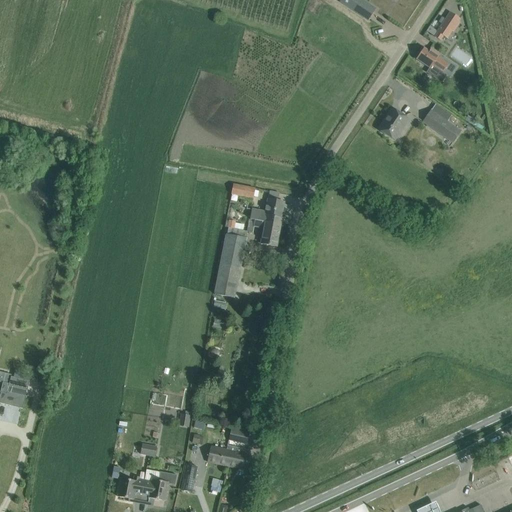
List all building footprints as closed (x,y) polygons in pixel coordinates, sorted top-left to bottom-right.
[(361,0),(340,0),(339,2),(368,21),(376,9),(361,0)] [(453,33),(460,23),(458,22),(460,19),(450,12),(447,16),(437,32),(438,33),(435,37),(440,41),(443,36),(447,39),(451,32),(453,33)] [(438,58),(440,55),(431,49),(429,52),(424,48),(416,59),(430,69),(427,73),(441,82),(446,75),(443,73),(448,65),(438,58)] [(378,130),(392,139),(406,118),(392,109),(378,130)] [(461,131),(454,126),(431,110),(423,122),(452,143),(461,131)] [(254,189),(233,185),(231,195),(252,199),(254,189)] [(271,216),(281,218),(284,203),(267,199),(265,212),(252,210),(251,220),(255,221),(270,223),(271,216)] [(422,220),(430,225),(437,215),(429,210),(422,220)] [(276,247),(281,218),(271,216),(270,223),(255,221),(254,225),(248,224),(247,232),(253,233),(254,226),(264,228),(261,244),(276,247)] [(234,298),(246,239),(247,232),(229,228),(227,235),(215,295),(234,298)] [(27,391),(29,381),(11,377),(8,386),(27,391)] [(54,395),(61,397),(66,379),(65,379),(58,378),(54,395)] [(26,396),(17,394),(7,392),(6,394),(1,393),(0,395),(0,403),(22,409),(26,396)] [(179,426),(188,427),(190,416),(181,414),(179,426)] [(249,433),(231,429),(229,440),(246,444),(249,433)] [(194,435),(192,443),(198,445),(202,445),(203,440),(200,439),(201,436),(194,435)] [(149,456),(151,446),(142,444),(140,454),(149,456)] [(227,446),(226,451),(211,448),(208,462),(245,469),(248,456),(247,456),(248,450),(227,446)] [(196,467),(186,465),(181,490),(191,492),(196,467)] [(118,479),(120,468),(114,467),(112,478),(118,479)] [(145,480),(142,494),(149,496),(148,505),(153,506),(154,499),(165,501),(168,484),(175,485),(177,475),(160,472),(158,481),(152,480),(152,482),(145,480)] [(142,494),(145,480),(139,479),(140,478),(134,477),(134,481),(121,479),(118,497),(128,499),(128,501),(133,502),(135,493),(142,494)] [(441,511),(435,499),(415,508),(417,511),(464,511),(463,509),(456,511),(441,511)]
